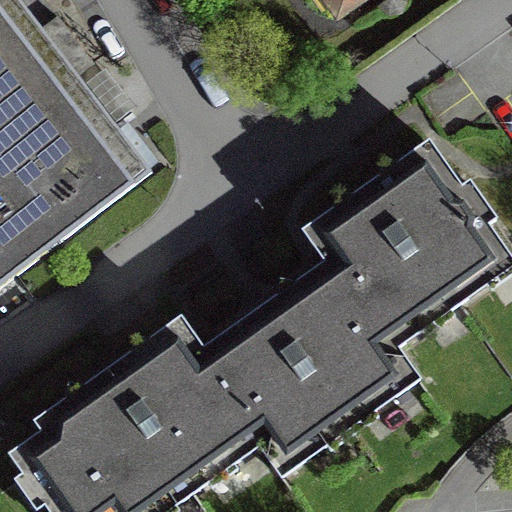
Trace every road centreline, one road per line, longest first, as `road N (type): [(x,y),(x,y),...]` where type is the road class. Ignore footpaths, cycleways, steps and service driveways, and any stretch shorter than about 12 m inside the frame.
road 1 (residential): [(499,0),(229,183)]
road 2 (residential): [(229,183),(0,351)]
road 3 (residential): [(229,183),(123,0)]
